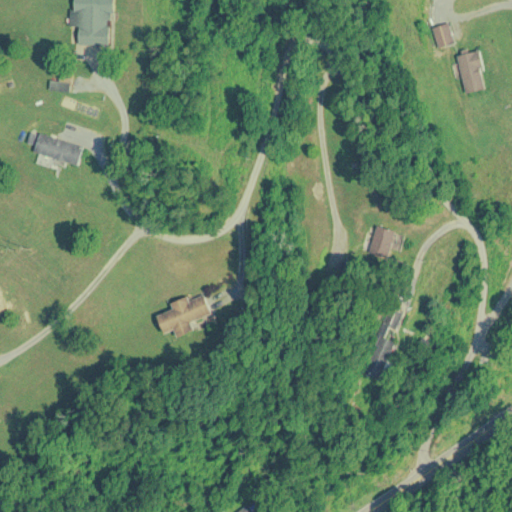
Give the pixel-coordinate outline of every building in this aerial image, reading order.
[(77,0),(77,45),(112,45),(112,0),(77,0)] [(463,94),(488,89),(480,49),(455,54),(463,94)] [(32,153),(78,166),(84,147),(37,134),(32,153)] [(402,235),(376,222),(362,251),(388,264),(402,235)] [(169,301),(171,307),(156,313),(162,331),(172,327),(175,334),(191,328),(188,319),(208,312),(201,290),(169,301)] [(229,511),(248,511),(249,511),(240,502),(229,511)]
